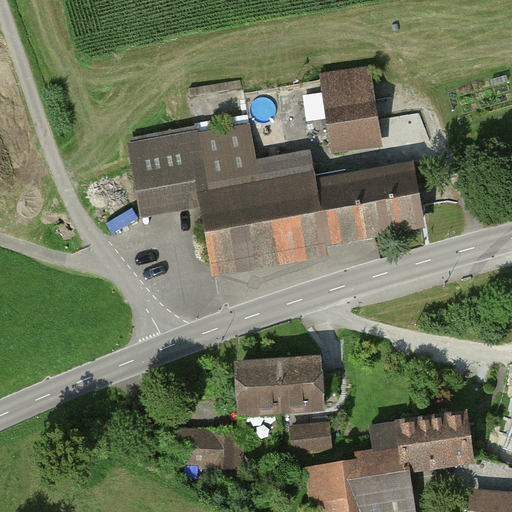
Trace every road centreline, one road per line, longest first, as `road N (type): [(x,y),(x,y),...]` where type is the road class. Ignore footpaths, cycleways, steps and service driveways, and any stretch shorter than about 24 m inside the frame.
road 1 (tertiary): [(511,239),(302,300),(0,417)]
road 2 (track): [(121,268),(71,200),(1,0)]
road 3 (track): [(121,268),(0,237)]
